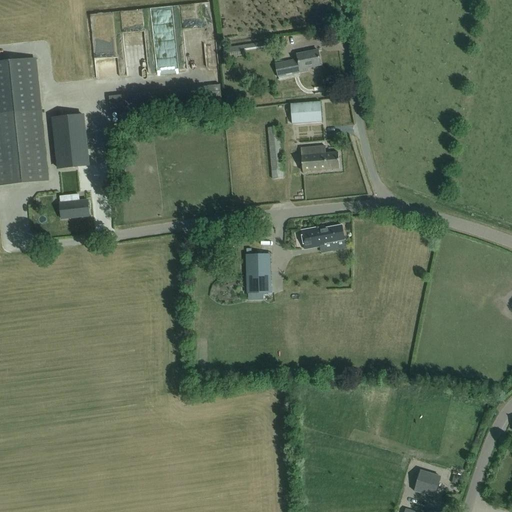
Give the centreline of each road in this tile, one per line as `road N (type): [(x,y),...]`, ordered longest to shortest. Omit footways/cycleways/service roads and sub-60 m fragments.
road 1 (unclassified): [(394,207),(118,236)]
road 2 (unclassified): [(394,207),(379,193),(351,82),(342,0)]
road 3 (unknown): [(360,116),(294,131),(297,217)]
road 4 (unclassified): [(511,242),(394,207)]
road 5 (unclassified): [(470,511),(511,396)]
